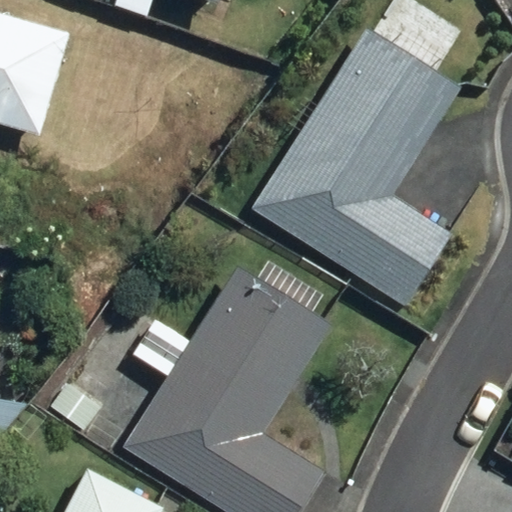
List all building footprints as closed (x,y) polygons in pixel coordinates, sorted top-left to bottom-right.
[(179,0),(212,12),(216,0),(179,0)] [(0,133),(32,143),(59,39),(0,21),(0,133)] [(363,40),(249,221),(412,304),(455,237),(392,197),(455,97),(363,40)] [(115,447),(215,511),(295,511),(322,469),(259,428),(320,334),(227,274),(115,447)] [(64,381),(42,412),(87,445),(109,414),(64,381)] [(148,511),(85,478),(66,511),(148,511)]
